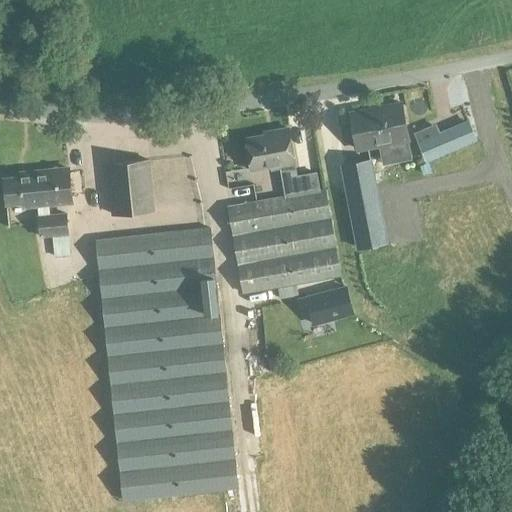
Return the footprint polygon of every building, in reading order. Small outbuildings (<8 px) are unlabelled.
[(354,137),(357,152),(410,142),(402,102),(351,111),(353,126),(345,128),(347,139),(354,137)] [(469,119),(438,132),(434,123),(417,130),(428,156),(476,135),(469,119)] [(295,163),(289,128),(272,131),(273,134),(246,138),(252,168),(272,164),(272,167),(281,166),(286,195),(228,205),(244,293),(277,287),(296,284),(343,276),(326,187),(319,189),(317,173),(297,177),(295,163)] [(107,163),(112,213),(154,209),(149,159),(107,163)] [(358,248),(386,242),(370,159),(342,165),(358,248)] [(23,203),(23,207),(74,201),(70,166),(25,172),(26,175),(4,178),(8,205),(23,203)] [(39,237),(68,235),(67,213),(38,215),(39,237)] [(93,236),(152,234),(151,224),(93,226),(93,236)] [(95,240),(123,502),(240,490),(211,227),(95,240)] [(298,295),(296,284),(277,287),(279,298),(298,295)] [(346,287),(300,300),(303,311),(311,309),(315,325),(354,314),(346,287)]
